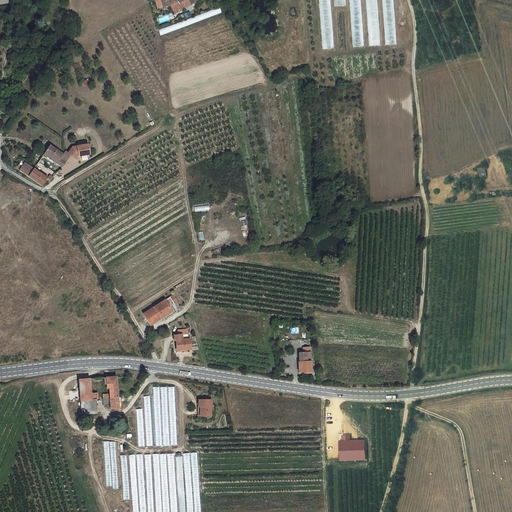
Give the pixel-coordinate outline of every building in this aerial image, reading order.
[(190,0),(185,0),(178,4),(180,10),(193,4),(190,0)] [(330,0),(318,0),(322,49),(333,49),(330,0)] [(363,46),(360,0),(349,0),(352,47),(363,46)] [(377,0),(365,0),(368,46),(380,45),(377,0)] [(381,0),(385,45),(396,44),(393,0),(381,0)] [(177,3),(171,5),(174,14),(180,10),(178,4),(177,3)] [(64,155),(64,154),(51,145),(43,155),(47,157),(48,155),(58,162),(57,164),(61,167),(65,163),(61,159),(64,155)] [(73,147),(69,153),(72,155),(76,159),(79,156),(90,154),(88,145),(73,147)] [(66,151),(64,154),(64,155),(61,159),(65,163),(72,155),(69,153),(66,151)] [(48,155),(47,157),(57,164),(58,162),(48,155)] [(22,172),(28,165),(25,162),(19,170),(22,172)] [(34,169),(28,165),(22,172),(41,186),(45,181),(48,183),(50,180),(47,178),(47,179),(34,169)] [(486,167),(478,168),(479,177),(487,176),(486,167)] [(240,222),(243,237),(249,236),(246,220),(240,222)] [(164,294),(139,311),(146,321),(170,305),(167,301),(169,300),(164,294)] [(179,339),(176,339),(177,348),(183,348),(184,349),(191,349),(191,339),(188,339),(188,334),(183,334),(179,337),(179,339)] [(312,360),(309,360),(308,351),(301,351),(301,360),(299,361),(300,371),(312,371),(312,360)] [(109,383),(110,397),(109,402),(110,408),(118,407),(116,377),(107,377),(107,383),(109,383)] [(95,378),(79,379),(80,401),(91,400),(91,394),(90,382),(95,382),(95,378)] [(169,446),(167,387),(153,387),(155,446),(169,446)] [(168,387),(171,445),(177,445),(174,387),(168,387)] [(210,399),(198,399),(198,406),(200,406),(200,414),(210,414),(210,404),(211,404),(210,399)] [(138,447),(144,446),(143,409),(136,409),(138,447)] [(344,441),(341,441),(342,460),(367,459),(366,440),(351,440),(344,441)] [(185,511),(182,453),(175,453),(178,511),(185,511)] [(145,511),(143,454),(136,455),(138,481),(131,481),(132,511),(145,511)] [(147,511),(154,511),(151,454),(145,455),(147,511)] [(153,454),(155,511),(177,511),(174,454),(166,454),(153,454)]
